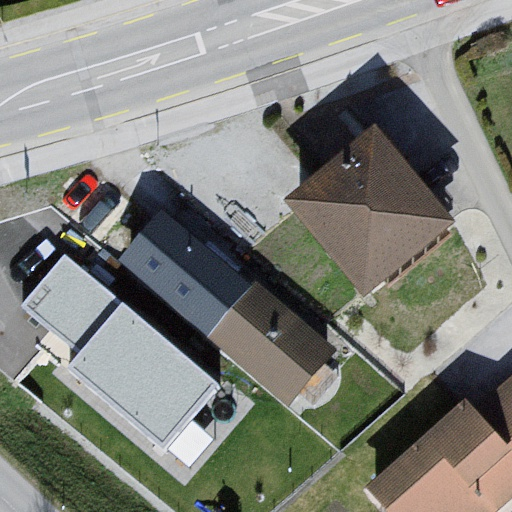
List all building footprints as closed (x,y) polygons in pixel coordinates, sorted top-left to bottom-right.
[(367,133),(275,207),(357,298),(441,229),(367,133)] [(142,205),(96,257),(285,403),(323,358),(142,205)] [(80,353),(122,304),(64,255),(22,304),(80,353)] [(217,385),(122,304),(80,353),(68,367),(163,448),(217,385)] [(453,405),(356,492),(373,511),(507,511),(511,509),(511,380),(509,377),(469,417),(453,405)]
